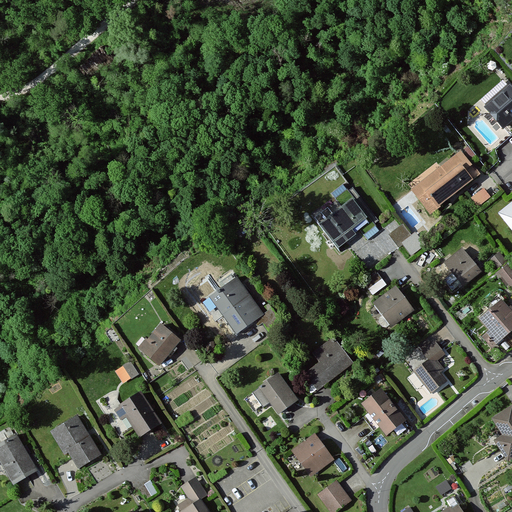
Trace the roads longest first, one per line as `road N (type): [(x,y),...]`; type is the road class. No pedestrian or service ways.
road 1 (residential): [(303,511),(207,373),(260,330)]
road 2 (residential): [(511,359),(392,465),(377,491),(380,511)]
road 3 (track): [(135,0),(36,80),(0,97)]
